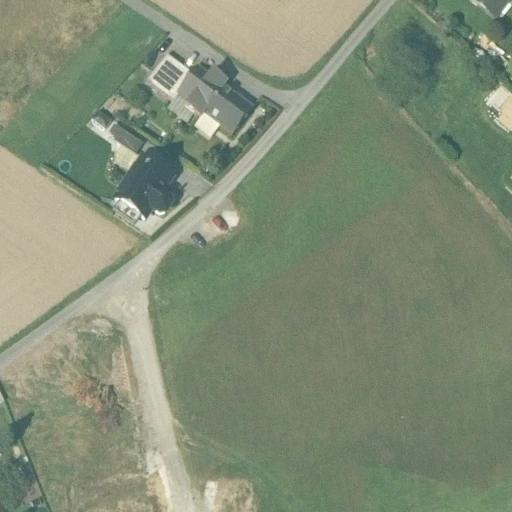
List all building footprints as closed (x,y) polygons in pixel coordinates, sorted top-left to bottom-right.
[(507,0),(471,0),(494,17),(507,0)] [(191,77),(166,58),(146,85),(172,105),(177,98),(176,97),(191,77)] [(209,79),(197,70),(191,77),(176,97),(177,98),(188,106),(185,111),(200,122),(203,117),(223,90),(226,86),(212,75),(209,79)] [(252,111),(223,90),(203,117),(231,138),(252,111)] [(142,147),(124,135),(116,147),(135,159),(142,147)] [(142,161),(114,203),(144,222),(151,212),(159,217),(164,216),(169,207),(168,202),(161,197),(171,181),(142,161)]
